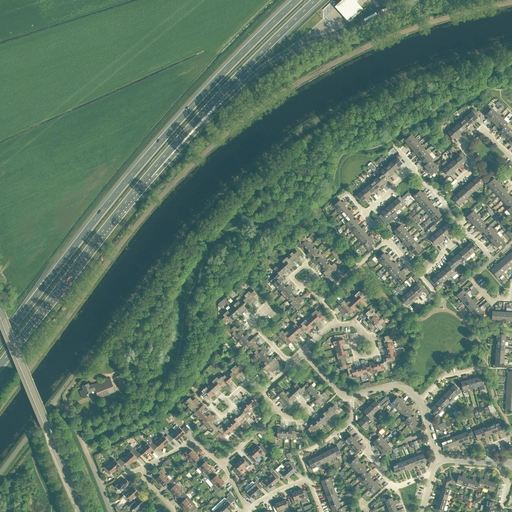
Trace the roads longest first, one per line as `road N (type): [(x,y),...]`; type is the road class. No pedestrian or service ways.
road 1 (track): [(511,5),(425,24),(274,97),(139,219),(0,409)]
road 2 (motorway): [(297,0),(132,174),(0,343)]
road 3 (motorway): [(147,176),(316,0)]
road 4 (motorway): [(0,364),(147,176)]
road 5 (tertiary): [(81,511),(0,310)]
road 6 (motorway): [(147,176),(293,48)]
road 7 (residential): [(439,196),(473,165),(463,146),(478,130),(511,157)]
